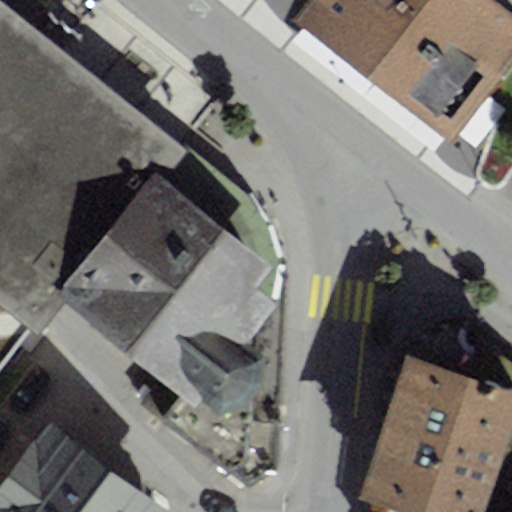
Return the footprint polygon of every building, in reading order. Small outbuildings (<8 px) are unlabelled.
[(180,146),(0,0),(0,361),(25,326),(35,337),(43,322),(62,303),(54,295),(180,146)] [(511,0),(305,0),(292,17),(449,138),(511,55),(511,0)] [(246,192),(180,146),(54,295),(62,303),(180,394),(160,420),(243,487),(277,466),(280,297),(283,260),(273,225),(246,192)] [(421,337),(414,355),(511,387),(511,361),(479,347),(478,340),(474,330),(461,324),(448,323),(432,329),(421,337)] [(511,387),(414,355),(406,352),(357,497),(388,507),(402,511),(484,511),(511,429),(511,387)] [(172,511),(47,420),(0,483),(0,511),(172,511)] [(511,511),(511,429),(484,511),(511,511)]
